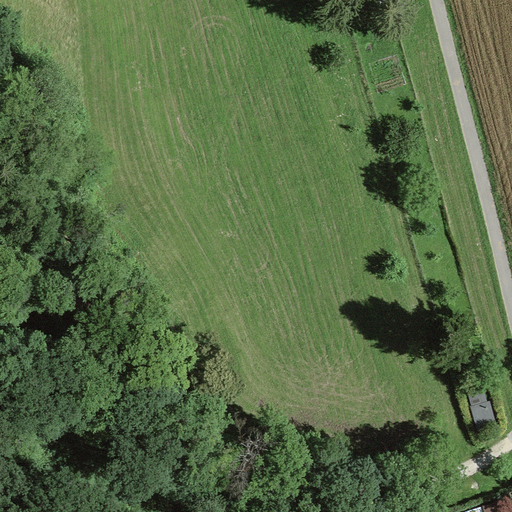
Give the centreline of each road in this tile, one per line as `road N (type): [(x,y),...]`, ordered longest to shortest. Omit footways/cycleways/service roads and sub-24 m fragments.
road 1 (track): [(457,475),(378,481),(236,436),(0,343)]
road 2 (track): [(431,0),(511,309)]
